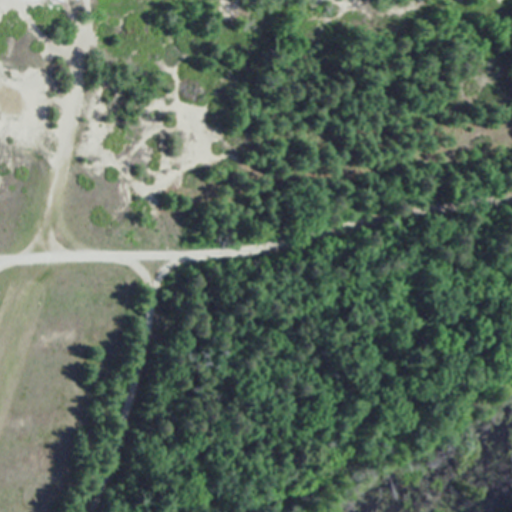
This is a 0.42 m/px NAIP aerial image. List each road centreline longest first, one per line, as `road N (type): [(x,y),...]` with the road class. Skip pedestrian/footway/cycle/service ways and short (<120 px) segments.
road 1 (residential): [(511,203),(219,253),(0,260)]
road 2 (residential): [(100,511),(155,311),(161,253)]
